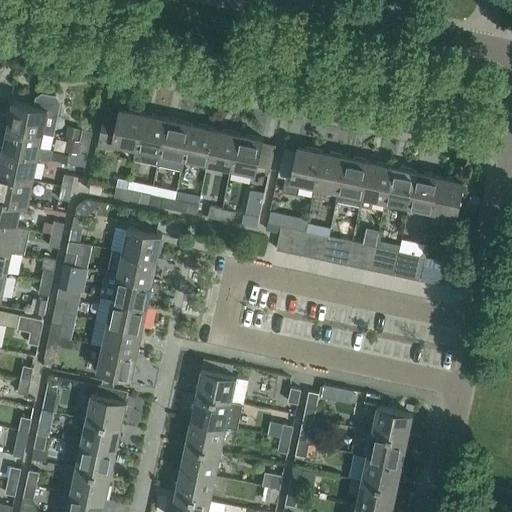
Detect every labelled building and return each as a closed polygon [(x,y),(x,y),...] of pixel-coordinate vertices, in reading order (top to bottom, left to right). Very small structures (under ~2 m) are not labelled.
[(8,124),(43,132),(47,114),(54,116),(61,111),(62,102),(59,94),(46,91),(37,97),(36,105),(13,101),(8,124)] [(136,147),(144,113),(119,107),(119,111),(105,108),(97,145),(114,148),(115,143),(136,147)] [(167,118),(144,113),(136,147),(134,159),(157,164),(160,152),(167,118)] [(167,118),(160,152),(184,157),(191,123),(167,118)] [(191,123),(184,157),(207,162),(214,128),(191,123)] [(40,146),(43,132),(8,124),(2,148),(38,155),(40,146)] [(82,128),(79,141),(89,143),(92,131),(82,128)] [(214,128),(207,162),(230,167),(238,133),(214,128)] [(238,133),(230,167),(254,173),(262,138),(238,133)] [(76,154),(79,141),(67,139),(64,151),(67,152),(76,154)] [(89,143),(79,141),(74,163),(85,165),(89,143)] [(291,179),(285,178),(282,190),(297,194),(299,182),(315,185),(322,150),(298,145),(291,179)] [(50,158),(51,151),(52,149),(40,146),(38,155),(50,158)] [(0,171),(33,179),(38,155),(2,148),(0,158),(0,171)] [(345,155),(322,150),(315,185),(338,190),(345,155)] [(50,158),(65,161),(67,155),(51,151),(50,158)] [(368,160),(345,155),(338,190),(361,195),(368,160)] [(385,200),(392,165),(368,160),(361,195),(385,200)] [(392,165),(385,200),(408,205),(415,170),(392,165)] [(415,170),(408,205),(431,210),(439,175),(415,170)] [(28,203),(33,179),(0,171),(0,196),(22,202),(28,203)] [(73,176),(63,174),(61,186),(71,188),(73,176)] [(127,198),(131,178),(117,175),(113,195),(127,198)] [(439,175),(431,210),(456,215),(463,181),(439,175)] [(131,178),(127,198),(148,202),(152,182),(131,178)] [(102,183),(90,180),(88,190),(100,193),(102,183)] [(71,188),(61,186),(58,198),(68,200),(71,188)] [(151,193),(149,203),(160,205),(162,196),(151,193)] [(22,202),(0,196),(0,220),(17,225),(22,202)] [(175,198),(162,196),(160,205),(173,208),(175,198)] [(187,201),(175,198),(173,208),(185,211),(187,201)] [(249,214),(258,216),(260,207),(246,204),(244,213),(249,214)] [(209,206),(207,215),(219,218),(221,208),(209,206)] [(219,218),(232,221),(234,211),(221,208),(219,218)] [(269,210),(265,228),(279,231),(281,225),(283,213),(269,210)] [(84,217),(82,217),(73,215),(71,228),(81,230),(84,217)] [(0,245),(11,248),(17,225),(0,220),(0,245)] [(61,235),(64,223),(53,221),(51,233),(61,235)] [(281,225),(279,231),(276,248),(288,251),(293,227),(281,225)] [(121,251),(157,258),(162,234),(126,226),(121,251)] [(305,230),(300,254),(313,256),(318,233),(305,230)] [(48,246),(58,248),(61,235),(51,233),(48,246)] [(340,238),(335,261),(347,264),(352,241),(340,238)] [(347,264),(359,267),(364,243),(352,241),(347,264)] [(0,270),(6,272),(11,248),(0,245),(0,270)] [(157,258),(121,251),(111,248),(106,272),(152,282),(157,258)] [(386,248),(381,272),(394,274),(399,251),(386,248)] [(76,253),(66,251),(64,263),(74,265),(76,253)] [(394,274),(406,277),(411,253),(399,251),(394,274)] [(434,258),(429,282),(442,284),(446,261),(434,258)] [(64,263),(61,275),(71,277),(74,265),(64,263)] [(51,283),(54,270),(43,268),(41,281),(51,283)] [(112,298),(147,305),(152,282),(106,272),(105,271),(100,296),(112,298)] [(51,283),(41,281),(38,293),(49,295),(51,283)] [(67,300),(66,300),(76,302),(74,314),(76,315),(81,290),(69,288),(67,300)] [(44,314),(47,299),(37,297),(33,312),(44,314)] [(67,300),(57,298),(54,310),(64,312),(66,300),(67,300)] [(147,305),(112,298),(107,321),(142,329),(147,305)] [(66,300),(64,312),(74,314),(76,302),(66,300)] [(54,310),(52,322),(61,324),(64,312),(54,310)] [(27,340),(38,343),(42,321),(41,319),(20,315),(17,326),(30,329),(27,340)] [(107,321),(102,345),(137,352),(142,329),(107,321)] [(73,339),(71,338),(59,336),(57,345),(71,348),(73,339)] [(57,347),(47,345),(45,358),(54,360),(57,347)] [(102,345),(97,369),(132,376),(137,352),(102,345)] [(30,380),(33,366),(23,364),(20,377),(30,380)] [(196,393),(230,400),(235,377),(236,377),(237,375),(200,368),(200,369),(201,369),(196,393)] [(17,391),(27,393),(30,380),(20,377),(17,391)] [(57,385),(47,382),(44,397),(54,399),(57,385)] [(97,385),(95,393),(126,399),(128,391),(97,385)] [(287,401),(297,403),(300,389),(290,387),(287,401)] [(318,393),(308,391),(305,405),(315,407),(318,393)] [(86,417),(120,425),(125,401),(127,401),(127,399),(126,399),(95,393),(90,392),(90,393),(91,393),(86,417)] [(191,417),(225,425),(230,400),(196,393),(191,417)] [(372,430),(406,437),(411,413),(413,414),(413,412),(376,404),(376,406),(377,406),(372,430)] [(31,417),(21,415),(18,428),(28,431),(31,417)] [(81,442),(115,450),(120,425),(86,417),(81,442)] [(186,443),(220,450),(225,425),(191,417),(186,443)] [(49,421),(39,419),(36,432),(46,434),(49,421)] [(289,439),(292,426),(282,424),(279,437),(289,439)] [(310,429),(300,427),(297,441),(307,443),(310,429)] [(18,428),(12,455),(22,457),(28,431),(18,428)] [(367,455),(401,462),(406,437),(372,430),(367,455)] [(46,434),(36,432),(33,446),(44,448),(46,434)] [(276,450),(286,452),(289,439),(279,437),(276,450)] [(297,441),(294,454),(304,456),(307,443),(297,441)] [(76,467),(110,474),(115,450),(81,442),(76,467)] [(180,468),(214,475),(220,450),(186,443),(180,468)] [(361,480),(396,487),(401,462),(367,455),(361,480)] [(18,481),(20,467),(10,465),(7,479),(18,481)] [(71,492),(105,499),(110,474),(76,467),(71,492)] [(39,471),(29,468),(26,482),(36,484),(39,471)] [(175,493),(209,500),(217,502),(219,493),(211,491),(214,475),(180,468),(175,493)] [(279,488),(282,475),(272,473),(269,486),(279,488)] [(300,479),(290,477),(287,491),(297,492),(300,479)] [(18,481),(7,479),(5,492),(15,494),(18,481)] [(356,505),(390,511),(396,487),(361,480),(356,505)] [(26,482),(23,496),(33,498),(36,484),(26,482)] [(279,488),(269,486),(266,500),(276,502),(279,488)] [(287,491),(284,504),(294,506),(297,492),(287,491)] [(66,511),(101,511),(105,499),(71,492),(66,511)] [(206,511),(209,500),(175,493),(171,511),(206,511)] [(0,503),(0,511),(12,511),(14,506),(0,503)]
